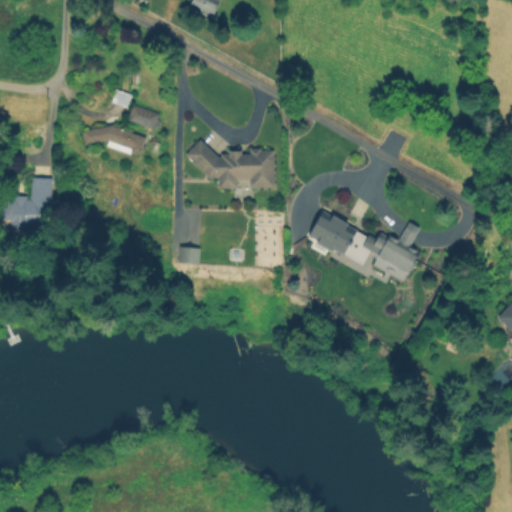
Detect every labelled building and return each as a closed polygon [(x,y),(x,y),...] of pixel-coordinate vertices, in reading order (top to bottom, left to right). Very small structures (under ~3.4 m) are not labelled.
[(192,0),(220,0),(213,17),(190,7),(192,0)] [(133,94),(128,107),(111,101),(116,88),(133,94)] [(128,118),(135,103),(160,113),(154,129),(128,118)] [(146,137),(140,152),(132,149),(131,154),(107,145),(109,141),(85,145),(83,130),(114,125),(146,137)] [(274,150),(274,187),(251,188),(250,179),(238,179),(238,187),(219,187),(219,177),(210,177),(187,153),(202,139),(218,156),(221,156),(221,153),(230,153),(230,150),(242,150),(242,154),(250,154),(250,147),(261,147),(261,150),(274,150)] [(156,141),(161,143),(158,152),(152,150),(156,141)] [(51,234),(1,233),(1,202),(31,203),(31,180),(51,180),(51,234)] [(357,232),(347,248),(330,239),(339,222),(357,232)] [(421,252),(408,274),(370,250),(380,232),(387,237),(389,234),(398,240),(409,222),(420,229),(410,245),(421,252)] [(342,256),(333,250),(335,246),(344,251),(342,256)] [(180,247),(200,248),(199,264),(179,262),(180,247)] [(511,335),(498,323),(511,306),(511,335)]
